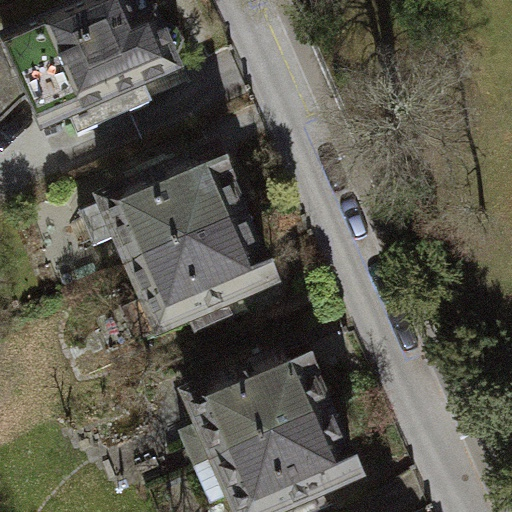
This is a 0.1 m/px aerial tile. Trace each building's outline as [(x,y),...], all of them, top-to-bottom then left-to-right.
[(172,57),(178,55),(183,43),(178,32),(165,27),(160,29),(146,0),(96,0),(4,41),(44,130),(71,118),(79,137),(150,106),(141,86),(178,70),(172,57)] [(243,218),(241,214),(246,203),(238,186),(228,183),(214,152),(170,171),(164,157),(125,174),(131,189),(103,201),(103,203),(80,213),(95,246),(117,236),(131,267),(243,218)] [(272,283),(259,253),(263,244),(255,224),(245,222),(243,218),(131,267),(145,299),(123,308),(137,342),(189,320),(195,334),(234,317),(228,302),(272,283)] [(328,411),(326,408),(331,397),(323,379),(313,376),(300,346),(255,366),(249,352),(215,367),(221,381),(188,396),(216,460),(328,411)] [(356,477),(344,448),(348,436),(340,418),(330,416),(328,411),(216,460),(239,511),(274,511),(276,511),(315,511),(320,510),(313,496),(356,477)]
